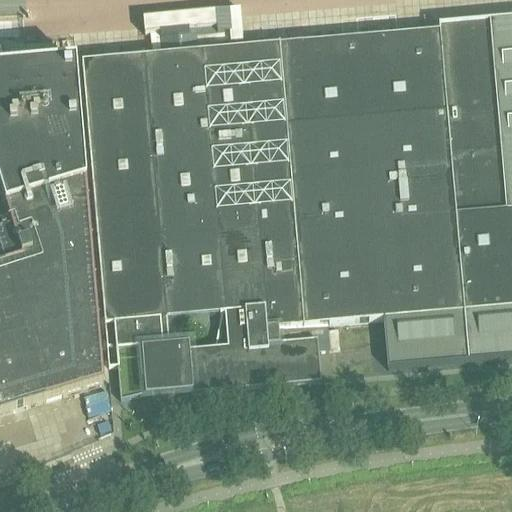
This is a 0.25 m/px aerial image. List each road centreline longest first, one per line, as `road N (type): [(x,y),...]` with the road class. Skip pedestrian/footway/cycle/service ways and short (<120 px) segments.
road 1 (secondary): [(53,511),(281,439),(511,412)]
road 2 (unclassified): [(0,15),(197,0)]
